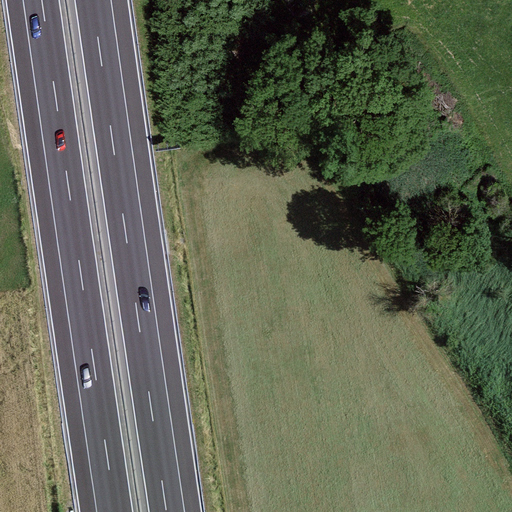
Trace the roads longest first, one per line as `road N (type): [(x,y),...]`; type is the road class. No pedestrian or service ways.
road 1 (motorway): [(41,0),(115,511)]
road 2 (motorway): [(166,511),(92,0)]
